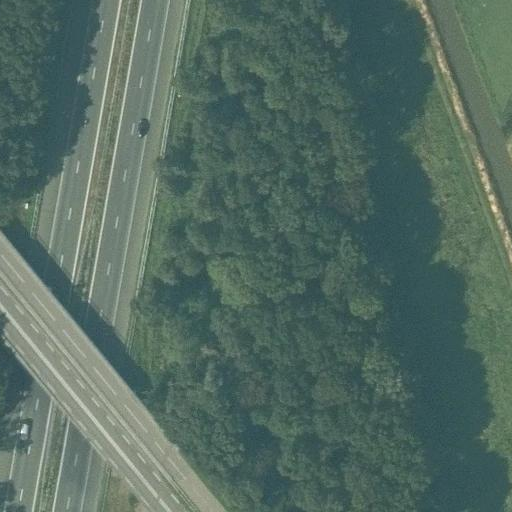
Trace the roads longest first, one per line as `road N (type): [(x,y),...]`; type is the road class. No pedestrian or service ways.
road 1 (motorway): [(99,0),(7,511)]
road 2 (motorway): [(67,511),(155,0)]
road 3 (unclassified): [(210,511),(0,254)]
road 4 (secondary): [(168,511),(0,307)]
